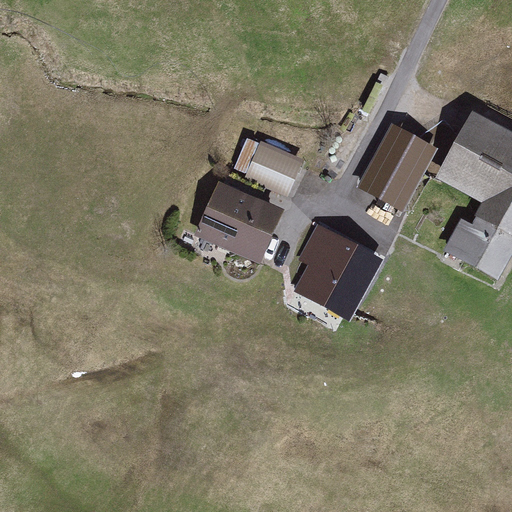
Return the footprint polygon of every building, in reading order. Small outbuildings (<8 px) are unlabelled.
[(511,138),(473,117),(435,183),(479,209),(452,255),(498,281),(511,256),(511,138)] [(396,126),(359,191),(402,215),(439,150),(396,126)] [(259,143),(244,179),(288,198),(304,162),(259,143)] [(282,217),(216,186),(194,233),(259,264),(282,217)] [(309,267),(296,289),(350,319),(383,262),(317,225),(297,260),(309,267)]
